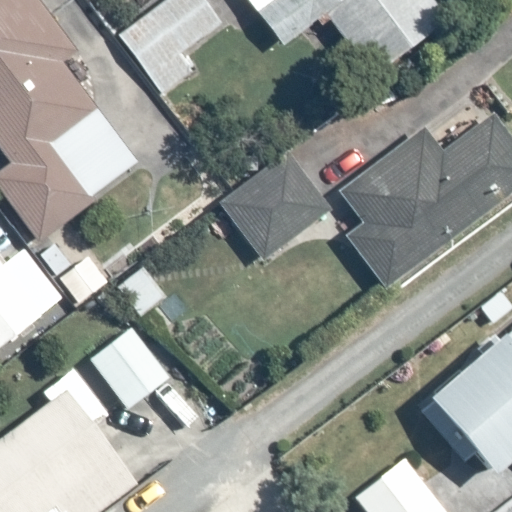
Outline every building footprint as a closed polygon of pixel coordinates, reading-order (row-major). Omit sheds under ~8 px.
[(71,260),(53,236),(143,168),(84,90),(59,57),(78,43),(44,0),(0,0),(0,147),(7,156),(0,161),(0,193),(40,246),(32,252),(72,305),(102,282),(80,253),(71,260)] [(221,21),(204,0),(159,0),(116,34),(161,92),(191,69),(179,54),(221,21)] [(248,0),(285,45),(326,12),(377,76),(449,18),(434,0),(248,0)] [(511,194),(511,136),(493,111),(444,147),(426,123),(333,192),(359,226),(346,235),(386,289),(511,194)] [(330,212),(288,155),(220,204),(262,262),(330,212)] [(2,263),(0,260),(0,346),(62,299),(22,247),(2,263)] [(167,295),(141,262),(113,284),(140,317),(167,295)] [(169,377),(127,323),(86,354),(127,409),(169,377)] [(511,327),(433,401),(504,477),(511,468),(511,327)] [(104,412),(71,367),(44,387),(54,400),(0,439),(0,511),(96,511),(136,483),(91,422),(104,412)] [(443,511),(402,456),(352,493),(366,511),(443,511)]
